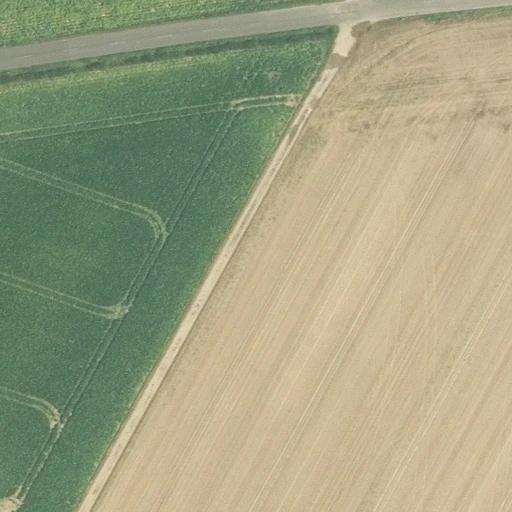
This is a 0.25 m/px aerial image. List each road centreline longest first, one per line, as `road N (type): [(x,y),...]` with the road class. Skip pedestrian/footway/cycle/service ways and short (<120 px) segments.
road 1 (track): [(352,15),(355,38),(84,511)]
road 2 (tertiary): [(0,60),(503,0)]
